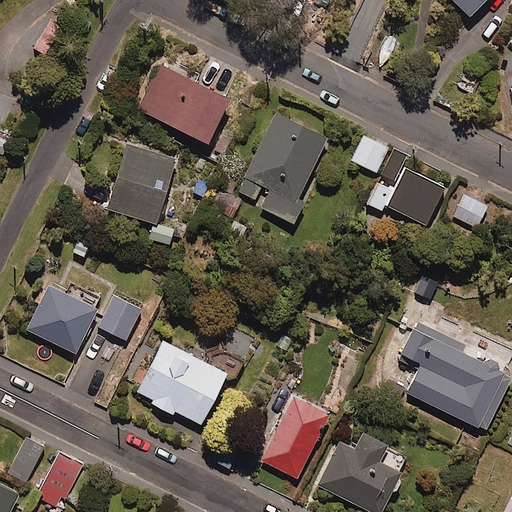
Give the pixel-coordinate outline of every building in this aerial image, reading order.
[(456,0),(468,10),(477,0),(456,0)] [(192,132),(190,136),(223,152),(229,141),(204,128),(222,91),(158,60),(136,104),(192,132)] [(324,130),(274,107),(234,192),(292,218),(302,196),(295,193),(324,130)] [(387,144),(363,133),(351,158),(375,169),(387,144)] [(172,154),(125,140),(106,205),(153,219),(172,154)] [(441,181),(403,164),(393,187),(375,179),(366,201),(380,207),(383,201),(423,220),(441,181)] [(485,202),(461,191),(452,212),(475,223),(485,202)] [(171,225),(151,221),(148,236),(169,239),(171,225)] [(94,303),(46,280),(24,325),(73,349),(94,303)] [(138,303),(111,291),(96,323),(123,335),(138,303)] [(502,378),(506,370),(459,347),(463,339),(452,334),(456,325),(419,307),(399,349),(419,358),(404,389),(484,426),(506,380),(502,378)] [(151,396),(150,399),(171,409),(172,406),(196,418),(222,365),(156,333),(130,385),(151,396)] [(327,408),(290,390),(258,456),(295,474),(327,408)] [(377,511),(391,483),(394,485),(399,475),(396,473),(404,456),(380,444),(384,436),(359,424),(350,442),(337,436),(315,480),(377,511)] [(212,455),(227,466),(243,442),(228,432),(212,455)] [(42,446),(26,437),(10,465),(26,474),(42,446)] [(38,497),(56,505),(59,499),(64,501),(80,462),(57,452),(38,497)] [(0,511),(4,511),(16,488),(0,480),(0,511)] [(511,511),(511,488),(501,511),(511,511)]
